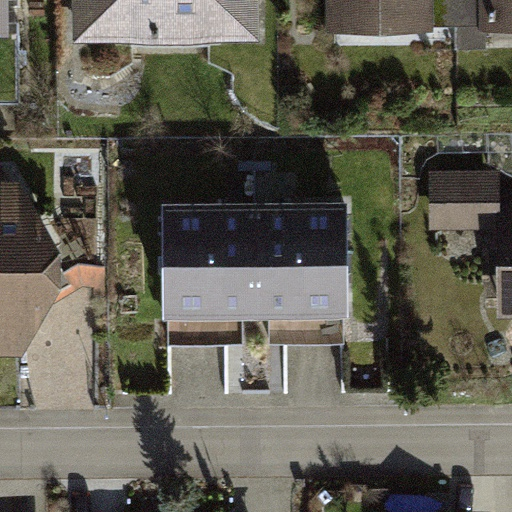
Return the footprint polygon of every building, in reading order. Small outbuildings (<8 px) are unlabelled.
[(73,0),(74,42),(260,38),(259,0),(73,0)] [(434,27),(434,0),(327,0),(327,28),(434,27)] [(480,26),(479,0),(434,0),(434,27),(480,26)] [(511,0),(479,0),(480,26),(511,25),(511,0)] [(500,167),(430,168),(431,227),(497,226),(498,315),(511,314),(511,188),(501,189),(500,167)] [(16,178),(0,178),(0,351),(18,352),(27,335),(59,279),(57,246),(16,178)] [(348,191),(159,194),(159,314),(243,311),(271,311),(354,308),(348,191)]
